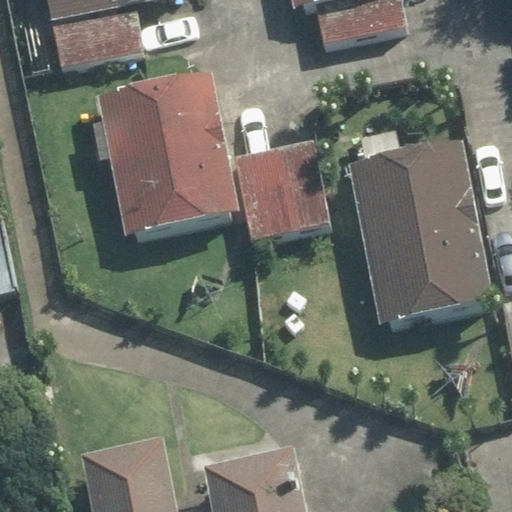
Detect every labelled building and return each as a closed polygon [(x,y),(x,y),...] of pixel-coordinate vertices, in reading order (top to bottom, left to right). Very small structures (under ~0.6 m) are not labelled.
[(186,0),(39,0),(56,81),(143,63),(134,17),(188,6),(186,0)] [(279,0),(283,19),(325,12),(331,53),(405,41),(398,0),(279,0)] [(211,89),(99,106),(120,251),(239,233),(241,250),(325,238),(313,154),(223,167),(211,89)] [(490,319),(459,154),(341,175),(372,341),(490,319)] [(0,220),(0,308),(19,305),(4,220),(0,220)] [(174,511),(163,453),(81,468),(88,511),(301,511),(294,469),(199,486),(204,511),(174,511)]
